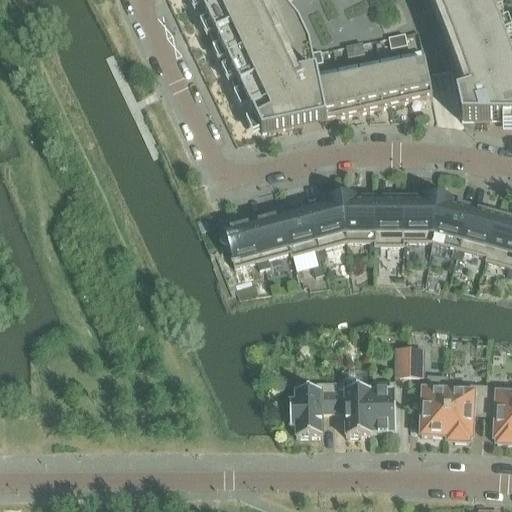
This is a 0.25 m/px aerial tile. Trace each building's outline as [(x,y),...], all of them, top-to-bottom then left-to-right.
[(197,0),(211,29),(220,49),(236,82),(245,101),(262,137),(321,125),(326,124),(319,88),(315,69),(313,57),(309,41),(299,19),(288,6),(283,0),(197,0)] [(294,0),(295,0),(288,6),(299,19),(309,41),(313,57),(321,56),(323,67),(315,69),(319,88),(339,84),(340,84),(360,80),(361,79),(382,75),(383,75),(403,71),(404,71),(425,66),(428,80),(451,75),(456,101),(471,96),(462,72),(452,46),(443,22),(433,0),(294,0)] [(433,0),(443,22),(452,46),(462,72),(471,96),(456,101),(462,125),(510,125),(511,125),(511,65),(504,44),(489,5),(488,3),(486,0),(433,0)] [(313,57),(315,69),(323,67),(321,56),(313,57)] [(425,66),(404,71),(411,107),(432,102),(428,80),(425,66)] [(403,71),(383,75),(390,111),(391,111),(409,107),(411,107),(404,71),(403,71)] [(382,75),(361,79),(369,115),(388,112),(390,111),(383,75),(382,75)] [(360,80),(340,84),(348,120),(367,116),(369,115),(361,79),(360,80)] [(339,84),(319,88),(326,124),(345,120),(348,120),(340,84),(339,84)] [(376,255),(375,202),(374,202),(374,205),(360,205),(360,200),(355,201),(355,200),(341,202),(347,247),(370,247),(370,255),(376,255)] [(432,247),(438,202),(424,201),(419,200),(419,205),(404,205),(404,202),(404,251),(404,255),(409,255),(409,247),(432,247)] [(347,247),(341,202),(327,204),(322,205),(323,210),(309,213),(309,211),(308,211),(322,262),(327,261),(325,253),(347,247)] [(404,251),(404,202),(389,202),(389,205),(376,205),(376,202),(375,202),(376,255),(376,259),(380,259),(380,251),(404,251)] [(458,263),(471,211),(470,211),(469,213),(456,210),(457,205),(452,205),(452,204),(438,202),(432,247),(454,253),(452,261),(458,263)] [(322,262),(308,211),(307,211),(308,214),(295,217),(294,215),(280,218),(292,262),(314,256),(316,263),(322,262)] [(486,262),(498,219),(484,215),(484,217),(471,214),(471,211),(458,263),(462,264),(464,256),(486,262)] [(292,262),(280,218),(252,226),(265,273),(270,272),(268,264),(290,258),(291,262),(292,262)] [(511,281),(511,279),(511,224),(511,225),(511,224),(511,222),(498,219),(486,262),(485,266),(509,272),(507,280),(511,281)] [(265,273),(252,226),(224,234),(221,235),(219,238),(219,241),(220,244),(222,247),(225,247),(227,247),(234,273),(258,267),(260,274),(265,273)] [(324,279),(321,266),(311,268),(314,281),(324,279)] [(409,384),(410,355),(396,355),(396,383),(409,384)] [(423,384),(424,355),(410,355),(409,384),(423,384)] [(446,442),(449,389),(448,389),(448,382),(427,380),(426,388),(424,388),(421,440),(446,442)] [(371,441),(370,388),(333,389),(333,419),(345,419),(346,441),(371,441)] [(396,439),(395,395),(395,388),(370,388),(371,441),(372,440),(396,439)] [(333,419),(333,389),(295,389),(295,406),(290,406),(290,432),(296,432),(296,442),(322,441),(322,419),(333,419)] [(484,421),(486,391),(449,389),(446,442),(448,442),(447,447),(468,448),(469,443),(471,443),(472,421),(484,421)] [(511,392),(486,391),(484,421),(496,422),(495,444),(497,444),(497,449),(511,450),(511,392)]
